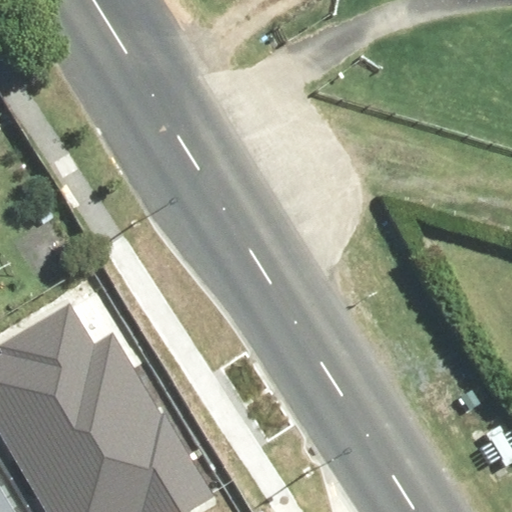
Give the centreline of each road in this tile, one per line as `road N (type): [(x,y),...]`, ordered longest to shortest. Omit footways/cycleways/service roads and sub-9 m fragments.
road 1 (tertiary): [(92,0),(412,511)]
road 2 (track): [(221,206),(350,154),(410,160),(511,190)]
road 3 (track): [(158,105),(307,0)]
